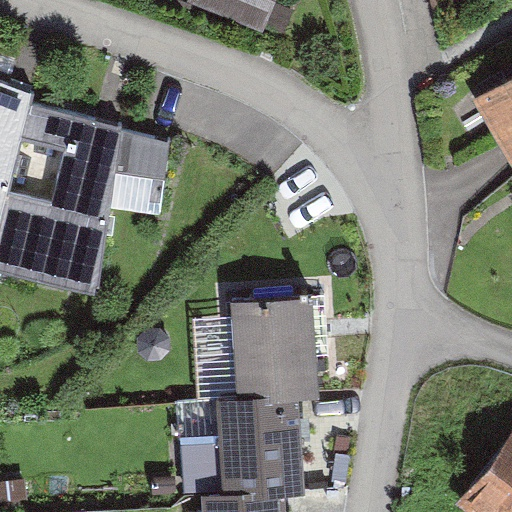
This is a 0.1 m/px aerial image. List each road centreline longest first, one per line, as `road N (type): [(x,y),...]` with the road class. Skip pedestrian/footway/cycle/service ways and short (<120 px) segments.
road 1 (residential): [(30,0),(263,88),(338,142)]
road 2 (residential): [(393,222),(390,78),(372,0)]
road 3 (residential): [(370,511),(401,324)]
